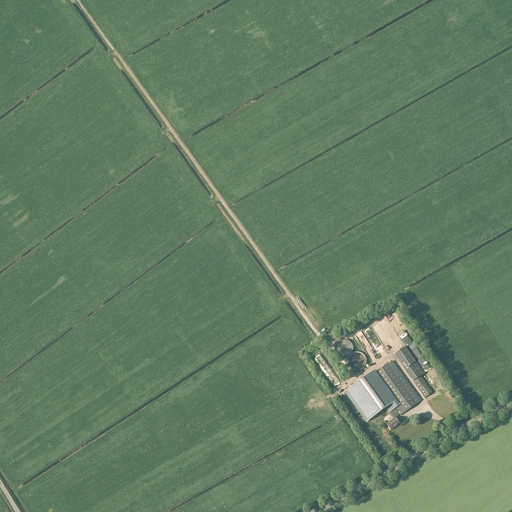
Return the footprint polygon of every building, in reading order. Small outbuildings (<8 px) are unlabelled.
[(393,313),(388,315),(391,321),(396,319),(393,313)] [(367,326),(364,328),(373,344),(372,344),(374,346),(378,353),(382,351),(367,326)] [(353,331),(356,339),(363,336),(360,329),(353,331)] [(353,349),(353,348),(353,347),(353,346),(352,345),(352,344),(351,343),(350,342),(349,342),(349,341),(348,341),(347,341),(346,341),(345,341),(344,341),(343,341),(342,341),(341,342),(340,342),(340,343),(339,343),(339,344),(339,345),(338,345),(338,346),(338,347),(338,348),(338,349),(338,350),(338,351),(338,352),(339,352),(339,353),(340,354),(341,355),(342,355),(343,356),(344,356),(345,356),(346,356),(347,356),(348,356),(349,355),(350,355),(350,354),(351,354),(351,353),(352,353),(352,352),(353,351),(353,350),(353,349)] [(394,355),(425,398),(432,393),(421,377),(424,374),(405,347),(394,355)] [(366,363),(366,362),(366,361),(366,360),(366,359),(365,358),(364,357),(364,356),(363,356),(363,355),(362,355),(362,354),(361,354),(360,354),(359,353),(358,353),(357,353),(356,353),(355,353),(354,354),(353,354),(352,355),(351,355),(351,356),(350,356),(350,357),(349,358),(349,359),(348,360),(348,361),(348,362),(348,363),(348,364),(349,365),(349,366),(349,367),(350,367),(350,368),(351,368),(351,369),(352,369),(353,370),(354,371),(355,371),(356,371),(357,371),(358,371),(359,371),(360,371),(361,370),(362,370),(362,369),(363,369),(363,368),(364,368),(364,367),(365,367),(365,366),(366,365),(366,364),(366,363)] [(420,401),(392,362),(376,373),(374,371),(346,391),(367,421),(386,408),(393,419),(386,424),(391,431),(400,425),(395,418),(399,415),(400,416),(420,401)]
